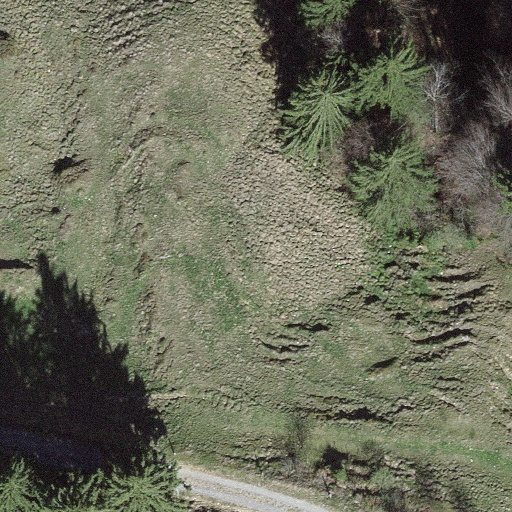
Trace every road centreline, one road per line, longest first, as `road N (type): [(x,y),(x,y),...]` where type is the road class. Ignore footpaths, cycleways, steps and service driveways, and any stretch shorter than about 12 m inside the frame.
road 1 (track): [(0,430),(118,411),(511,471)]
road 2 (track): [(0,440),(317,511)]
